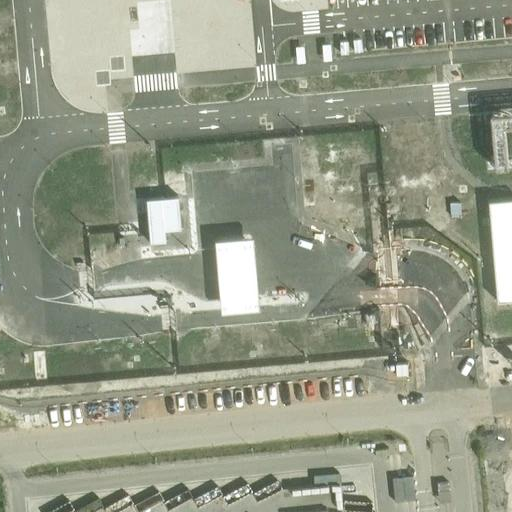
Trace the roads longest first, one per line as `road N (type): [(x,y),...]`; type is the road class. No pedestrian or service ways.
road 1 (unclassified): [(0,449),(454,403)]
road 2 (unknown): [(229,0),(271,255),(285,421)]
